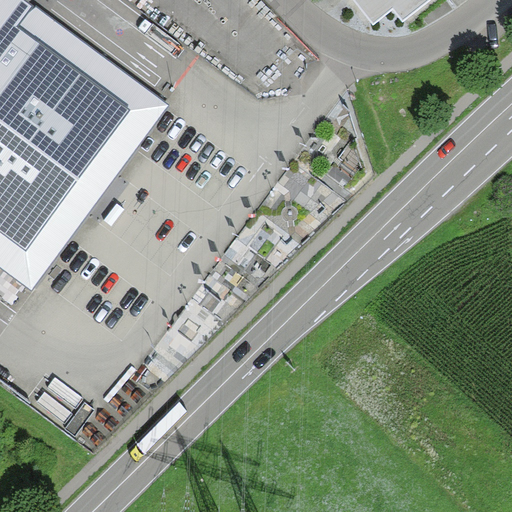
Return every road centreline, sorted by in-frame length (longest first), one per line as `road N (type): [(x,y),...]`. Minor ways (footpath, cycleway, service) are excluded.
road 1 (primary): [(511,111),(88,511)]
road 2 (residential): [(492,0),(421,48),(381,53),(352,47),(287,0)]
